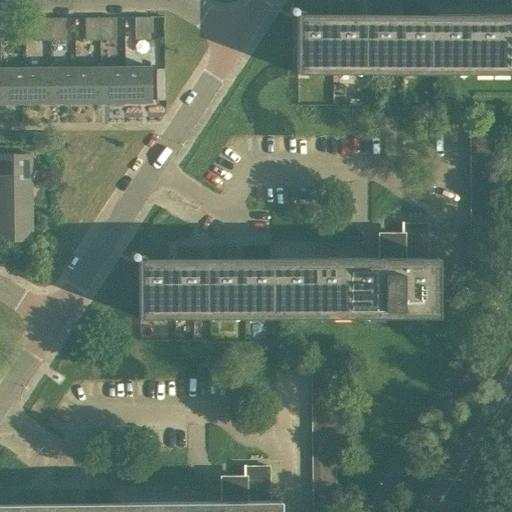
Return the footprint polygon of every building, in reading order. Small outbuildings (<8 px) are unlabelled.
[(511,15),(437,15),(293,14),(293,73),(511,73),(511,15)] [(149,40),(149,17),(133,17),(133,40),(149,40)] [(14,19),(0,18),(0,41),(14,41),(14,19)] [(33,41),(49,41),(48,18),(33,19),(33,41)] [(63,18),(48,18),(49,41),(64,41),(63,18)] [(83,41),(98,40),(98,18),(83,18),(83,41)] [(113,18),(98,18),(98,40),(113,40),(113,18)] [(149,67),(124,68),(124,103),(149,103),(149,67)] [(0,104),(24,104),(24,69),(0,68),(0,104)] [(49,104),(49,68),(24,69),(24,104),(49,104)] [(49,68),(49,104),(74,103),(74,68),(49,68)] [(74,68),(74,103),(99,103),(98,68),(74,68)] [(98,68),(99,103),(124,103),(124,68),(98,68)] [(493,126),(469,126),(469,138),(493,138),(493,126)] [(469,150),(493,150),(493,138),(469,138),(469,150)] [(469,162),(493,162),(493,150),(469,150),(469,162)] [(0,184),(31,184),(30,156),(0,155),(0,184)] [(469,174),(493,174),(493,162),(469,162),(469,174)] [(469,187),(493,186),(493,174),(469,174),(469,187)] [(0,212),(31,212),(31,184),(0,184),(0,212)] [(469,198),(493,198),(493,186),(469,187),(469,198)] [(469,210),(493,210),(493,198),(469,198),(469,210)] [(469,222),(493,222),(493,210),(469,210),(469,222)] [(0,240),(31,240),(31,212),(0,212),(0,240)] [(469,234),(493,234),(493,222),(469,222),(469,234)] [(137,259),(137,317),(436,317),(438,317),(438,258),(428,258),(428,225),(402,225),(402,234),(381,234),(381,259),(278,259),(137,259)] [(469,246),(493,246),(493,234),(469,234),(469,246)] [(469,258),(493,258),(493,246),(469,246),(469,258)] [(470,271),(494,271),(493,258),(469,258),(470,271)] [(334,369),(310,369),(310,381),(334,381),(334,369)] [(334,381),(310,381),(311,394),(334,393),(334,381)] [(334,393),(311,394),(311,405),(334,405),(334,393)] [(311,417),(335,417),(334,405),(311,405),(311,417)] [(311,429),(335,429),(335,417),(311,417),(311,429)] [(335,429),(311,429),(311,441),(335,441),(335,429)] [(335,441),(311,441),(311,453),(335,453),(335,441)] [(335,453),(311,453),(311,466),(335,465),(335,453)] [(335,465),(311,466),(312,478),(336,477),(335,465)] [(0,503),(0,511),(279,511),(280,500),(271,501),(270,466),(243,466),(243,477),(223,478),(223,502),(120,503),(0,503)] [(336,477),(312,478),(312,490),(336,489),(336,477)] [(312,502),(336,502),(336,489),(312,490),(312,502)] [(335,511),(336,502),(312,502),(311,511),(335,511)]
